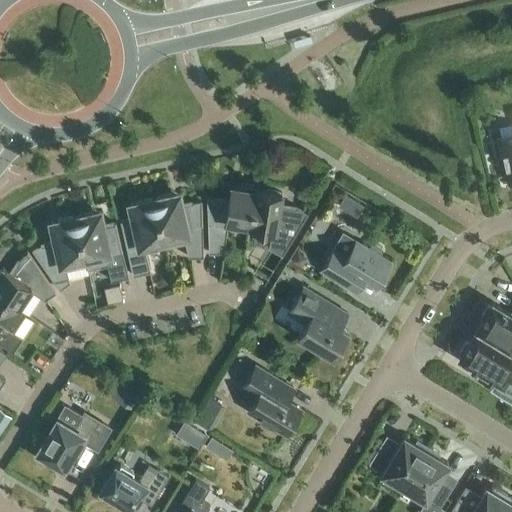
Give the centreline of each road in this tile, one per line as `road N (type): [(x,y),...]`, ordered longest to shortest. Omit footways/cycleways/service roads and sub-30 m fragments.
road 1 (residential): [(0,460),(93,322),(224,291),(255,301)]
road 2 (tertiary): [(130,66),(340,0)]
road 3 (residential): [(389,368),(459,250),(480,229),(511,222)]
road 4 (residential): [(301,511),(389,368)]
road 5 (tertiary): [(279,0),(120,23)]
road 6 (residential): [(389,368),(511,442)]
road 7 (tertiary): [(31,134),(77,135),(97,124),(126,89),(130,66)]
